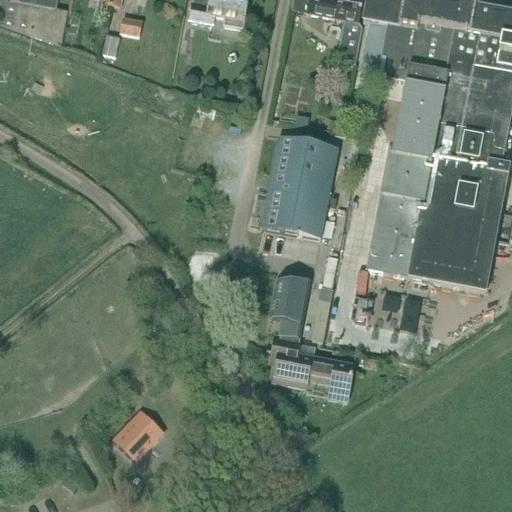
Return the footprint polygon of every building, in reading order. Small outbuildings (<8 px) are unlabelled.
[(7,0),(1,27),(32,38),(31,39),(61,50),(68,15),(55,13),(58,0),(7,0)] [(110,9),(111,0),(101,0),(100,6),(102,7),(100,17),(107,19),(110,9)] [(111,0),(110,9),(120,11),(123,0),(111,0)] [(195,8),(192,24),(213,28),(215,20),(225,23),(224,31),(241,34),(248,0),(211,0),(209,11),(195,8)] [(310,0),(307,18),(345,26),(340,55),(346,56),(344,67),(356,69),(363,33),(360,29),(365,0),(310,0)] [(511,24),(472,17),(472,15),(403,1),(402,5),(378,0),(368,0),(363,28),(368,29),(359,79),(406,88),(392,161),(387,160),(365,275),(485,298),(508,175),(501,174),(511,123),(511,122),(511,24)] [(123,21),(119,38),(140,42),(143,25),(123,21)] [(106,38),(101,58),(116,61),(120,42),(106,38)] [(338,153),(279,142),(261,233),(320,244),(338,153)] [(328,261),(322,292),(332,293),(338,263),(328,261)] [(347,370),(296,360),(311,286),(309,286),(308,294),(277,288),(271,322),(283,325),(280,340),(275,339),(270,365),(276,367),(272,387),(306,393),(307,384),(330,389),(327,404),(346,407),(352,376),(358,377),(346,375),(347,370)] [(140,415),(112,444),(134,465),(162,436),(140,415)]
